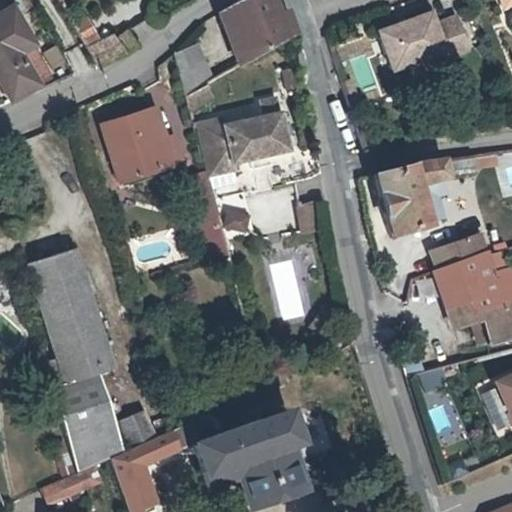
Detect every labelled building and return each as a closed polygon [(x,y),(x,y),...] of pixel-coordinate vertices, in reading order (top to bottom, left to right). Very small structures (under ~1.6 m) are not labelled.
[(281,5),(272,6),(270,0),(225,0),(209,9),(230,66),(291,30),(281,5)] [(0,3),(0,84),(10,101),(34,86),(38,92),(56,84),(12,8),(0,3)] [(381,71),(442,51),(444,58),(467,50),(454,12),(432,20),(426,4),(365,25),(381,71)] [(90,19),(76,27),(81,36),(95,28),(90,19)] [(118,37),(124,53),(125,55),(140,46),(130,29),(118,37)] [(124,53),(118,37),(116,34),(88,48),(98,65),(124,53)] [(179,69),(200,63),(194,46),(175,51),(176,58),(179,69)] [(209,86),(200,63),(179,69),(187,98),(209,86)] [(293,66),(277,69),(280,89),(297,86),(293,66)] [(190,112),(217,98),(210,85),(209,86),(187,98),(190,112)] [(188,121),(202,180),(233,173),(231,164),(285,151),(272,95),(254,99),(255,106),(188,121)] [(175,167),(158,110),(104,127),(121,184),(175,167)] [(403,158),(358,168),(374,233),(443,219),(437,197),(448,194),(443,178),(446,177),(440,161),(437,154),(403,158)] [(472,157),(440,161),(446,177),(476,173),(472,157)] [(221,256),(198,171),(179,176),(202,261),(221,256)] [(312,204),(293,207),(298,233),(317,230),(312,204)] [(243,213),(221,209),(218,226),(239,231),(243,213)] [(478,231),(422,250),(430,268),(424,270),(446,330),(475,319),(481,346),(511,339),(511,269),(511,268),(492,273),(478,231)] [(72,247),(18,263),(54,381),(107,365),(72,247)] [(511,368),(486,380),(506,428),(511,426),(511,368)] [(93,376),(45,388),(71,468),(117,449),(93,376)] [(277,403),(172,438),(185,479),(224,466),(238,508),(297,488),(283,447),(291,444),(277,403)] [(151,432),(141,409),(113,421),(122,444),(151,432)] [(175,454),(167,433),(100,458),(120,511),(134,511),(154,505),(140,467),(175,454)] [(84,471),(37,488),(44,505),(90,487),(84,471)] [(511,511),(511,507),(509,502),(482,511),(511,511)]
